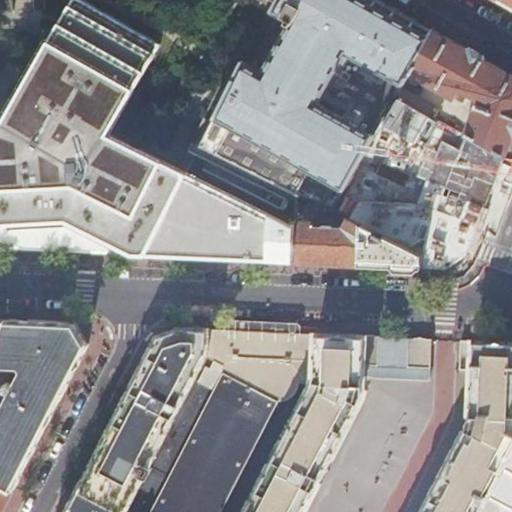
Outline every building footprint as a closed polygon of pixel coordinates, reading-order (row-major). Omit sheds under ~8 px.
[(258,261),(294,263),(296,227),(109,135),(162,44),(84,0),(74,0),(1,127),(0,127),(0,226),(67,223),(134,255),(156,256),(177,257),(258,261)] [(263,73),(242,62),(202,145),(296,193),(313,172),(344,190),(357,166),(368,146),(373,137),(341,119),(316,104),(328,82),(333,73),(345,51),(382,73),(403,85),(409,74),(433,31),(417,21),(379,0),(277,0),(272,10),(288,19),(285,23),(289,26),(263,73)] [(511,75),(475,54),(433,31),(409,74),(461,103),(466,94),(478,101),(465,136),(505,158),(511,138),(511,75)] [(377,80),(382,73),(345,51),(333,73),(340,78),(348,63),(377,80)] [(316,104),(341,119),(345,112),(327,101),(331,94),(335,86),(328,82),(316,104)] [(435,108),(400,89),(396,97),(431,116),(435,108)] [(460,150),(465,136),(462,134),(442,140),(460,150)] [(505,158),(465,136),(460,150),(442,140),(426,180),(418,200),(416,203),(358,202),(349,220),(360,225),(421,256),(421,269),(446,270),(467,256),(492,189),(505,158)] [(401,170),(419,178),(431,148),(413,140),(401,170)] [(426,180),(442,140),(433,143),(431,148),(419,178),(426,180)] [(296,227),(294,263),(327,264),(360,266),(360,225),(349,220),(343,229),(335,229),(333,226),(323,225),(322,227),(313,226),(313,221),(296,220),(296,227)] [(0,226),(0,248),(134,255),(67,223),(0,226)] [(360,225),(360,266),(371,266),(421,269),(421,256),(360,225)] [(18,321),(6,320),(0,339),(0,366),(17,367),(18,367),(19,367),(20,368),(21,369),(22,370),(22,371),(22,372),(0,413),(0,483),(12,490),(22,471),(55,407),(87,345),(82,334),(76,323),(18,321)] [(511,511),(511,343),(462,341),(461,369),(473,370),(471,415),(468,426),(467,430),(424,511),(303,511),(361,399),(365,388),(365,376),(379,378),(429,381),(432,339),(226,330),(185,328),(160,336),(130,394),(83,485),(68,511),(511,511)] [(0,511),(1,511),(12,490),(0,483),(0,511)]
